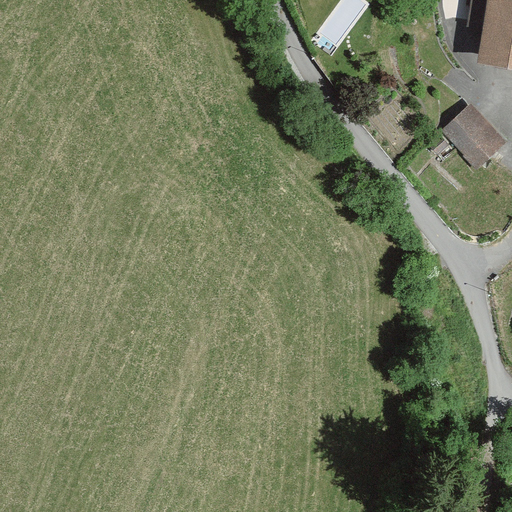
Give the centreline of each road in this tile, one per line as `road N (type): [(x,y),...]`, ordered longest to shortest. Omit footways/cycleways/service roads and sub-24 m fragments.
road 1 (residential): [(511,399),(498,387),(465,272),(312,79),(272,0)]
road 2 (track): [(498,387),(483,511)]
